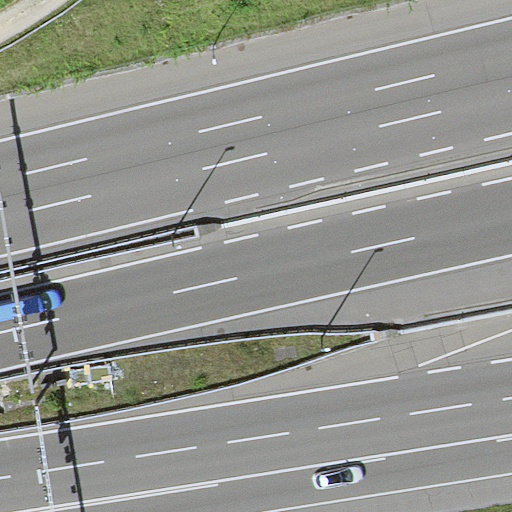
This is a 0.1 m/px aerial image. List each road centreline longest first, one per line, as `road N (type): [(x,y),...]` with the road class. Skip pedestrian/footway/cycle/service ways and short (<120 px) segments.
road 1 (motorway): [(511,75),(0,198)]
road 2 (motorway): [(0,332),(511,216)]
road 3 (motorway): [(214,444),(511,398)]
road 4 (motorway): [(0,511),(214,444)]
road 5 (motorway): [(0,478),(214,444)]
